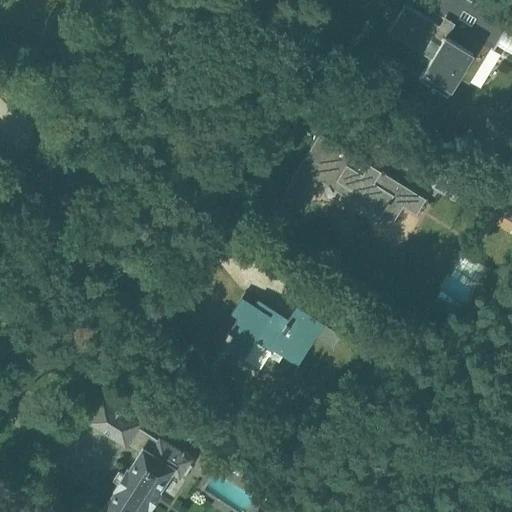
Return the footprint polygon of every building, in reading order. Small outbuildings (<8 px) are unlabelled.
[(469,80),(485,52),(489,46),(494,48),(509,24),(470,0),(414,0),(435,12),(431,19),(405,3),(389,31),(422,51),(411,70),(447,92),(458,73),(469,80)] [(280,197),(300,209),(319,180),(391,224),(403,206),(416,214),(426,198),(320,133),(280,197)] [(470,178),(446,163),(432,186),(455,201),(470,178)] [(477,212),(511,233),(511,232),(511,207),(489,193),(477,212)] [(240,316),(222,344),(244,357),(260,368),(268,355),(278,361),(282,354),(298,363),(314,336),(333,348),(342,335),(296,307),(287,322),(261,306),(259,310),(241,299),(233,312),(240,316)] [(101,511),(102,511),(144,511),(148,507),(149,508),(160,491),(159,490),(171,471),(180,477),(192,458),(189,455),(190,454),(184,450),(183,452),(159,437),(158,439),(137,426),(140,422),(102,397),(88,420),(125,445),(127,442),(140,450),(128,468),(127,468),(114,488),(115,489),(101,511)]
